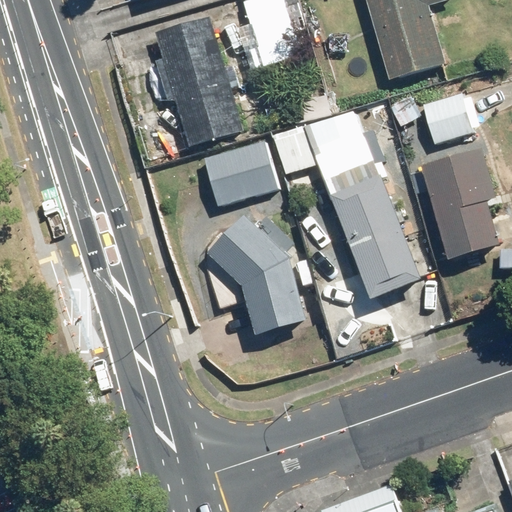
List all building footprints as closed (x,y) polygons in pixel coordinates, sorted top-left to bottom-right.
[(247,0),(258,36),(292,26),(284,0),(247,0)] [(361,0),(344,0),(354,33),(369,29),(361,0)] [(457,0),(369,0),(376,23),(377,23),(396,86),(454,69),(437,10),(459,3),(457,0)] [(161,38),(194,150),(245,135),(213,23),(161,38)] [(415,95),(391,108),(404,131),(428,119),(415,95)] [(429,109),(440,148),(478,137),(468,98),(429,109)] [(209,162),(221,210),(283,194),(270,146),(209,162)] [(505,247),(492,207),(503,204),(486,153),(477,156),(476,154),(426,170),(454,263),(505,247)] [(383,179),(335,199),(378,304),(426,285),(383,179)] [(261,339),(312,325),(293,262),(248,218),(211,256),(246,289),(261,339)] [(394,511),(386,492),(336,511),(394,511)]
